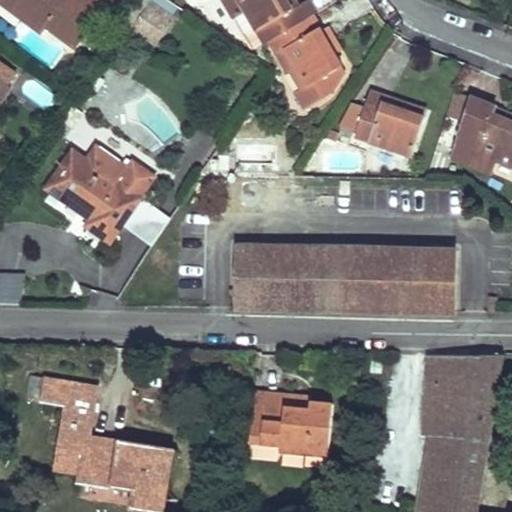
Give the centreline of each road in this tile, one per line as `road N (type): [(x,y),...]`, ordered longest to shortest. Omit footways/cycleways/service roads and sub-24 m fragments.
road 1 (residential): [(511,333),(0,327)]
road 2 (residential): [(402,0),(432,26),(511,54)]
